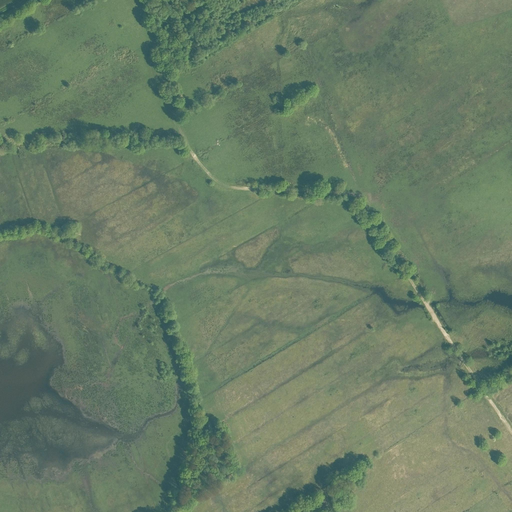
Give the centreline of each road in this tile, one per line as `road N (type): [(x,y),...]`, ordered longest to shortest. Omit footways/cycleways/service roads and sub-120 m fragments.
road 1 (track): [(178,127),(217,182),(356,197),(409,277)]
road 2 (track): [(150,0),(178,127)]
